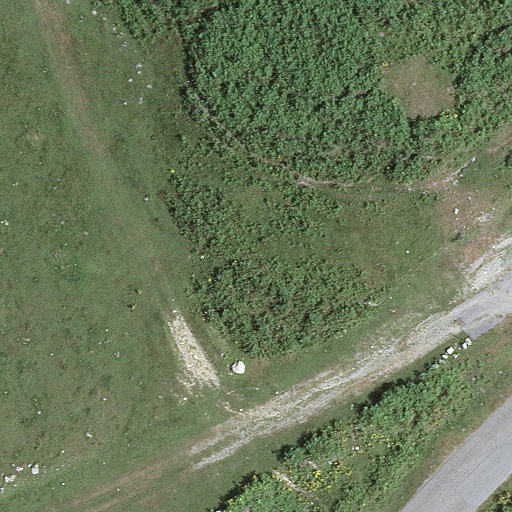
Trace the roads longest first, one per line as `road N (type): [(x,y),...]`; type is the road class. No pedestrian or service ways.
road 1 (track): [(455,334),(261,425)]
road 2 (tertiary): [(511,417),(432,511)]
